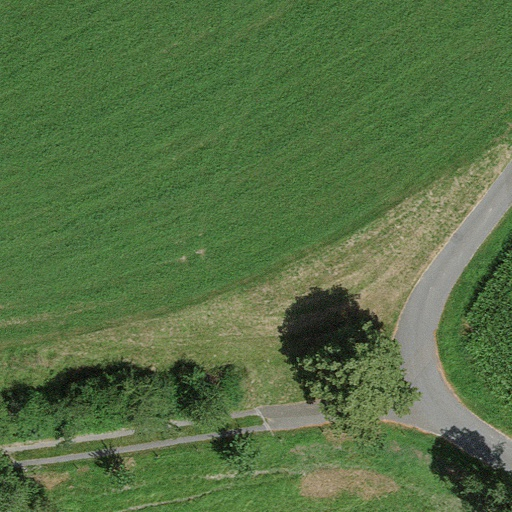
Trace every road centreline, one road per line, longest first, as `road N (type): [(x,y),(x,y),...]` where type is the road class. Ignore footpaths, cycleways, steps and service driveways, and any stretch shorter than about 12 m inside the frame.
road 1 (track): [(425,406),(266,418),(0,457)]
road 2 (unclassified): [(511,171),(414,318),(409,362),(425,406),(511,461)]
